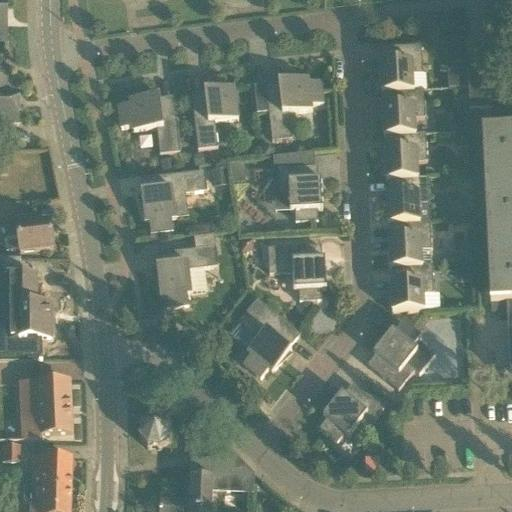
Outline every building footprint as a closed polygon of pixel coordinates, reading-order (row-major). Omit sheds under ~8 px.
[(451,59),(466,59),(465,44),(450,44),(451,59)] [(382,95),(384,95),(414,93),(413,77),(423,76),(421,48),(382,50),(382,65),(380,65),(382,95)] [(470,113),(482,112),(492,112),(490,71),(483,71),(468,72),(468,73),(469,91),(470,113)] [(0,125),(19,126),(19,94),(7,94),(7,81),(0,80),(0,125)] [(309,86),(308,81),(278,85),(279,87),(266,89),(272,144),(292,141),(289,116),(312,113),(311,108),(323,107),(322,99),(321,84),(309,86)] [(198,153),(218,150),(215,124),(238,122),(235,94),(234,90),(204,93),(205,96),(192,97),(198,153)] [(384,139),(386,139),(416,137),(415,121),(425,120),(424,92),(414,93),(384,95),(385,109),(382,109),(384,139)] [(160,101),(160,99),(130,102),(131,107),(119,108),(121,131),(133,130),(134,134),(157,132),(160,157),(180,155),(173,100),(160,101)] [(466,133),(465,115),(451,115),(452,133),(466,133)] [(511,130),(482,132),(490,305),(506,304),(510,370),(511,369),(511,130)] [(386,183),(388,183),(418,181),(417,165),(427,164),(426,136),(416,137),(386,139),(387,153),(384,153),(386,183)] [(462,149),(469,149),(468,136),(456,137),(456,145),(462,149)] [(318,182),(318,169),(278,171),(279,198),(289,197),(290,214),(295,214),(295,225),(318,224),(318,213),(323,212),(321,182),(318,182)] [(227,172),(211,174),(213,190),(228,189),(227,172)] [(173,233),(172,222),(177,221),(174,198),(207,194),(205,174),(142,182),(144,195),(141,195),(144,225),(149,224),(151,236),(173,233)] [(388,227),(390,226),(420,225),(419,209),(430,208),(428,180),(418,181),(388,183),(389,197),(387,197),(388,227)] [(36,225),(35,220),(15,222),(2,225),(4,239),(5,239),(7,253),(19,251),(20,255),(54,250),(50,223),(36,225)] [(392,270),(423,269),(422,253),(432,252),(430,224),(420,225),(390,226),(391,241),(389,241),(390,270),(392,270)] [(189,308),(187,296),(192,296),(189,273),(218,269),(216,249),(195,252),(157,256),(159,270),(157,270),(160,300),(165,299),(166,311),(189,308)] [(322,262),(322,249),(268,251),(269,278),(293,276),(294,293),(299,293),(299,305),(322,304),(322,292),(326,292),(325,262),(322,262)] [(21,277),(20,261),(0,260),(0,277),(8,278),(8,307),(0,307),(0,339),(19,340),(51,340),(51,322),(47,322),(47,306),(36,306),(36,277),(21,277)] [(393,315),(425,313),(424,297),(434,296),(432,268),(423,269),(392,270),(393,285),(391,285),(393,315)] [(472,271),(460,272),(460,286),(472,286),(472,271)] [(272,376),(291,352),(289,351),(300,337),(257,302),(241,322),(261,339),(247,355),(251,358),(244,367),(261,382),(269,373),(272,376)] [(421,342),(403,328),(396,336),(393,333),(374,356),(376,358),(367,369),(399,393),(415,374),(419,378),(435,358),(419,345),(421,342)] [(40,437),(72,436),(69,384),(37,385),(40,437)] [(384,412),(352,387),(344,397),(342,396),(323,419),(327,422),(320,432),(328,438),(337,446),(345,437),(348,440),(359,426),(367,433),(384,412)] [(160,451),(170,443),(172,430),(164,420),(151,419),(141,427),(139,440),(148,450),(160,451)] [(204,446),(205,436),(191,434),(190,445),(204,446)] [(21,448),(2,448),(2,464),(21,465),(21,448)] [(72,461),(44,460),(44,461),(33,460),(33,478),(44,478),(43,491),(71,491),(72,461)] [(367,474),(379,473),(379,460),(366,460),(367,474)] [(213,476),(214,465),(193,464),(192,475),(213,476)] [(211,511),(213,480),(191,479),(190,504),(160,503),(159,511),(211,511)] [(70,511),(71,491),(43,491),(24,490),(24,505),(32,505),(31,511),(70,511)]
